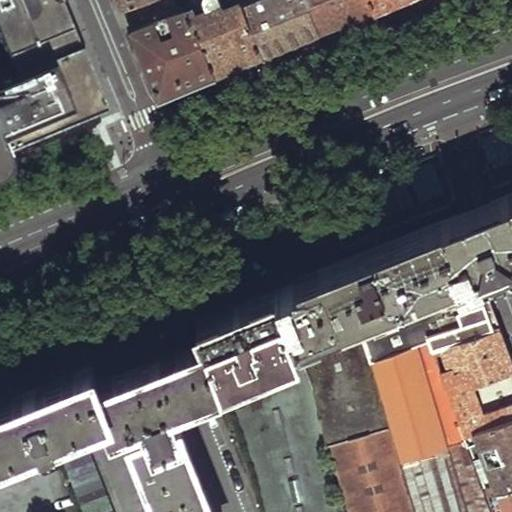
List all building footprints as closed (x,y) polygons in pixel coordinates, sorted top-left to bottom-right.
[(0,0),(0,107),(24,97),(40,107),(59,100),(66,81),(83,74),(52,0),(0,0)] [(263,54),(241,0),(232,0),(224,4),(222,0),(206,0),(208,4),(211,9),(200,13),(198,8),(194,0),(187,0),(186,0),(187,3),(216,73),(239,64),(263,54)] [(241,0),(263,54),(290,43),(319,31),(306,0),(241,0)] [(306,0),(319,31),(346,20),(374,8),(371,0),(306,0)] [(371,0),(374,8),(393,0),(371,0)] [(216,73),(187,3),(130,26),(145,62),(159,96),(186,85),(216,73)] [(211,9),(208,4),(198,8),(200,13),(211,9)] [(511,194),(503,198),(502,199),(495,202),(493,202),(502,226),(511,251),(511,250),(511,194)] [(502,226),(493,202),(479,208),(460,215),(478,266),(496,257),(511,251),(502,226)] [(369,252),(333,266),(353,314),(478,266),(460,215),(430,228),(369,252)] [(284,286),(276,289),(301,346),(294,349),(315,383),(327,442),(350,511),(411,511),(353,314),(333,266),(297,281),(284,286)] [(488,293),(478,266),(353,314),(411,511),(489,511),(486,501),(484,495),(466,443),(463,436),(444,381),(440,367),(432,347),(444,344),(500,327),(488,293)] [(231,307),(198,320),(206,338),(221,378),(242,433),(264,511),(341,511),(327,442),(315,383),(294,349),(301,346),(276,289),(266,293),(255,298),(231,307)] [(198,320),(231,307),(226,294),(193,307),(198,320)] [(511,370),(511,360),(500,327),(444,344),(451,364),(440,367),(444,381),(458,376),(472,383),(511,370)] [(0,454),(9,451),(6,443),(40,429),(43,436),(57,431),(61,441),(57,442),(86,511),(116,511),(83,433),(122,417),(145,481),(152,479),(160,503),(153,504),(154,511),(214,511),(180,427),(176,428),(167,401),(188,392),(221,378),(206,338),(178,348),(150,359),(143,342),(48,379),(39,383),(26,388),(0,398),(0,454)] [(463,436),(511,419),(511,402),(482,413),(472,383),(458,376),(444,381),(463,436)] [(511,487),(511,419),(463,436),(466,443),(476,440),(495,492),(511,487)] [(511,511),(511,487),(495,492),(484,495),(486,501),(497,498),(501,511),(511,511)]
